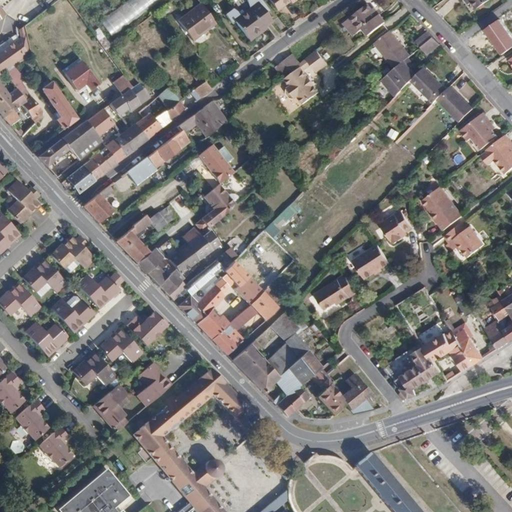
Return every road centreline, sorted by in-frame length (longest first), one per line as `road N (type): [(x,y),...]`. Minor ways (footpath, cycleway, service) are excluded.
road 1 (tertiary): [(511,386),(355,436),(302,436),(278,422),(68,208)]
road 2 (residential): [(68,208),(345,0)]
road 3 (residential): [(413,0),(511,110)]
road 4 (residential): [(41,383),(130,300)]
